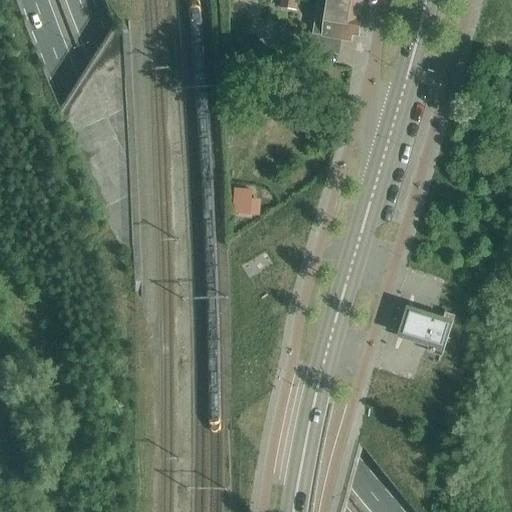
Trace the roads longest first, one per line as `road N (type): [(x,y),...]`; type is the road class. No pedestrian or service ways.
road 1 (primary): [(387,511),(285,381),(217,273),(78,0)]
road 2 (primary): [(35,0),(110,179),(182,307),(251,413),(331,511)]
road 3 (secondary): [(293,511),(332,327),(385,154)]
road 4 (secondary): [(385,154),(426,0)]
road 5 (residential): [(382,0),(365,86),(385,154)]
